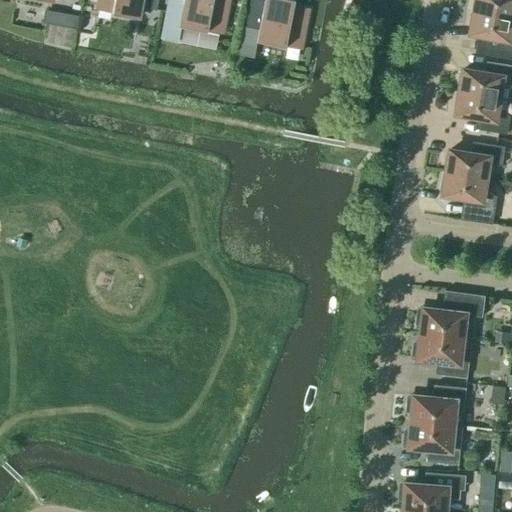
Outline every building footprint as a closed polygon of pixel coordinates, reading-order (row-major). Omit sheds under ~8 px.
[(98,0),(96,8),(112,11),(112,14),(140,20),(142,8),(156,11),(158,0),(98,0)] [(168,0),(162,37),(177,40),(179,27),(206,32),(207,30),(223,33),(229,0),(168,0)] [(250,0),(245,28),(258,31),(256,42),(285,48),(285,45),(301,48),(308,13),(293,7),(294,0),(293,0),(250,0)] [(511,0),(473,0),(471,12),(511,19),(511,0)] [(77,14),(61,12),(59,25),(75,27),(77,14)] [(511,24),(511,19),(471,12),(468,26),(471,27),(469,34),(499,40),(496,57),(511,60),(511,32),(511,31),(511,24)] [(459,77),(456,92),(498,99),(500,87),(511,86),(511,66),(494,64),(492,75),(463,70),(461,78),(459,77)] [(498,99),(456,92),(454,106),(456,107),(455,114),(485,119),(483,131),(506,135),(509,117),(496,111),(498,99)] [(443,173),(485,179),(487,167),(501,166),(504,148),(481,144),(479,156),(449,151),(448,158),(445,158),(443,173)] [(483,191),(485,179),(443,173),(441,187),(443,188),(442,195),(471,199),(468,221),(492,225),(496,197),(483,191)] [(422,324),(421,331),(461,335),(462,325),(472,326),(474,317),(482,318),(484,296),(444,291),(444,292),(450,293),(447,312),(418,309),(416,324),(422,324)] [(461,335),(421,331),(419,344),(414,344),(412,358),(442,362),(440,374),(434,373),(434,374),(466,378),(469,354),(459,353),(461,335)] [(495,331),(494,342),(509,344),(511,334),(495,331)] [(451,426),(451,425),(453,412),(463,413),(465,389),(433,385),(433,387),(439,387),(438,399),(408,396),(407,411),(412,412),(411,422),(451,426)] [(461,426),(451,425),(451,426),(411,422),(410,432),(405,431),(404,446),(433,449),(432,461),(426,460),(426,462),(458,465),(459,451),(461,426)] [(404,499),(404,510),(434,511),(443,511),(445,499),(459,500),(460,490),(464,491),(465,476),(425,473),(425,474),(431,474),(430,487),(400,484),(399,499),(404,499)] [(511,476),(498,475),(497,488),(511,488),(511,476)] [(490,511),(492,494),(481,494),(479,511),(490,511)]
